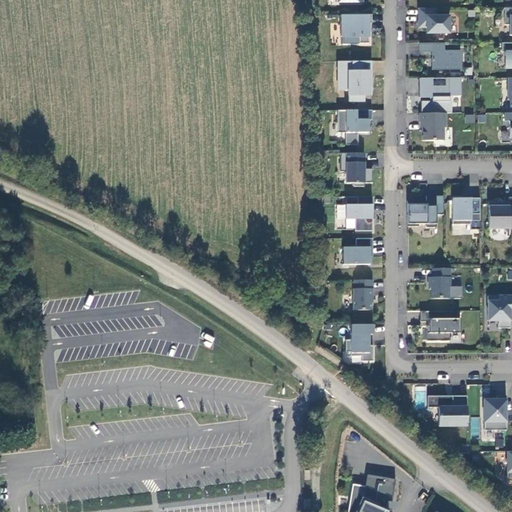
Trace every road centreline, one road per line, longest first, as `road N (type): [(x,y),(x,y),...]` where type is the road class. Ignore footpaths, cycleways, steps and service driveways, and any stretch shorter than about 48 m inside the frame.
road 1 (unclassified): [(322,376),(166,267),(0,184)]
road 2 (residential): [(511,365),(393,363),(394,165)]
road 3 (unclassified): [(491,511),(322,376)]
road 4 (residential): [(392,0),(394,165)]
road 5 (residential): [(292,511),(294,417),(322,376)]
